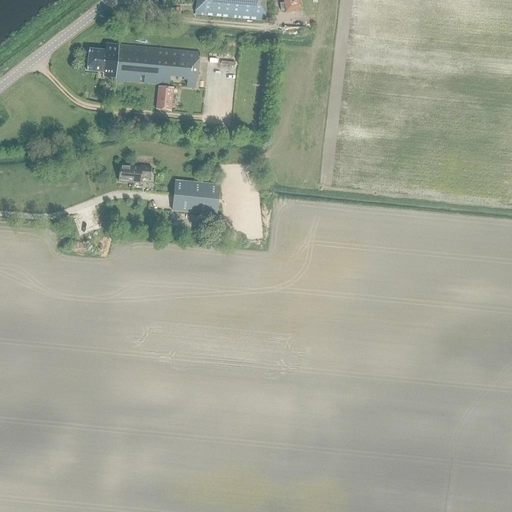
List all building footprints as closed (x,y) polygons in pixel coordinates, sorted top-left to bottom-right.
[(195,0),(194,14),(266,21),(267,0),(195,0)] [(305,8),(303,0),(285,0),(288,12),(305,8)] [(171,86),(195,88),(199,53),(105,44),(105,51),(88,49),(86,71),(102,73),(102,77),(114,78),(114,81),(158,85),(171,86)] [(169,110),(171,87),(157,86),(155,109),(169,110)] [(140,178),(149,179),(150,167),(140,166),(140,167),(119,165),(118,180),(139,183),(140,178)] [(218,185),(175,181),(172,211),(215,215),(218,185)]
